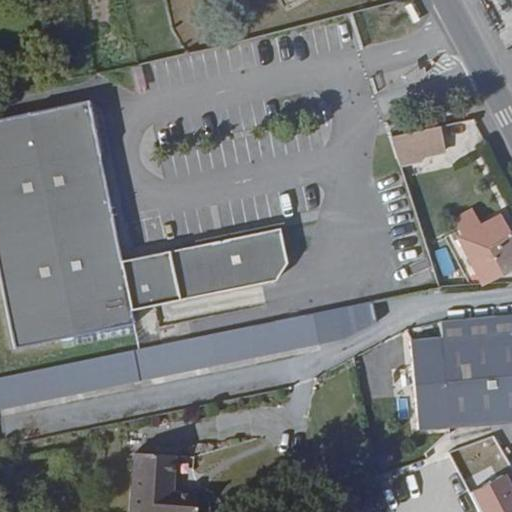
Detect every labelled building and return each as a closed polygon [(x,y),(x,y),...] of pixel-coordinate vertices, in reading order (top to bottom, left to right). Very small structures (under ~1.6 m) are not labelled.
[(277,229),(117,261),(85,100),(0,116),(0,297),(10,349),(130,325),(128,310),(272,281),(284,264),(277,229)] [(405,163),(448,154),(444,130),(397,140),(405,163)] [(477,282),(511,262),(511,255),(488,218),(453,239),(477,282)] [(0,407),(350,336),(384,320),(379,299),(0,375),(0,407)] [(511,333),(405,343),(417,432),(511,423),(511,333)] [(191,491),(195,454),(135,449),(127,510),(143,511),(194,511),(197,492),(191,491)] [(473,511),(506,511),(502,503),(509,500),(496,476),(463,492),(473,511)]
